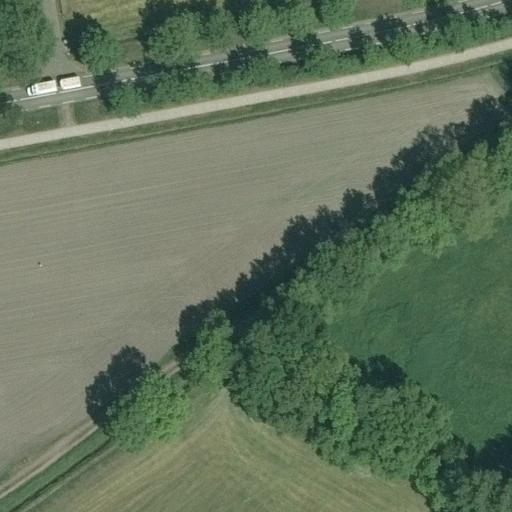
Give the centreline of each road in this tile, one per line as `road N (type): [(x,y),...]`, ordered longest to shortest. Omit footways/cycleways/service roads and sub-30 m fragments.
road 1 (track): [(511,135),(0,493)]
road 2 (secondary): [(0,106),(333,45),(511,2)]
